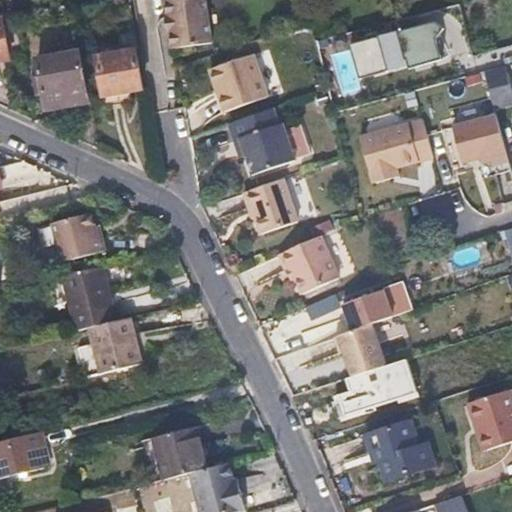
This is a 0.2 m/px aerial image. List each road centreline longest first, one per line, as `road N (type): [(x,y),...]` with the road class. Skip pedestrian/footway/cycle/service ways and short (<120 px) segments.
road 1 (residential): [(172,210),(186,222),(319,511)]
road 2 (residential): [(0,130),(172,210)]
